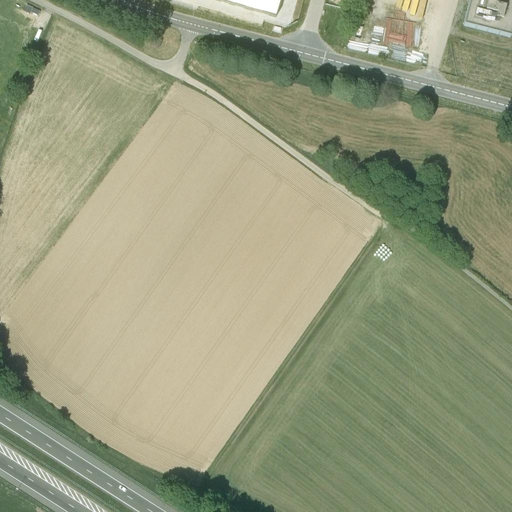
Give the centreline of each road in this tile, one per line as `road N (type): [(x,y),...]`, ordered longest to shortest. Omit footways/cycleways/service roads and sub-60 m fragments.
road 1 (tertiary): [(511,107),(190,26)]
road 2 (unclassified): [(36,0),(172,70),(190,26)]
road 3 (motorway): [(154,511),(0,412)]
